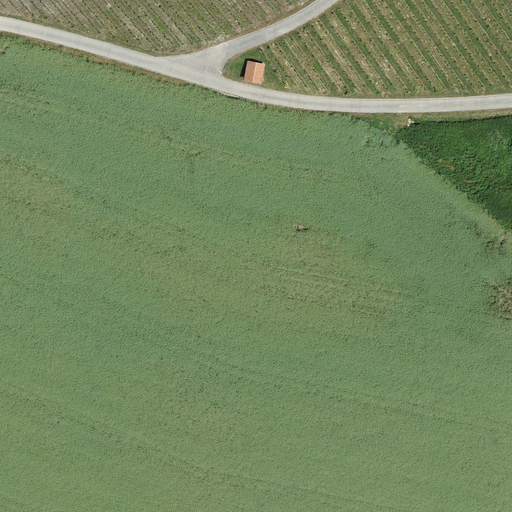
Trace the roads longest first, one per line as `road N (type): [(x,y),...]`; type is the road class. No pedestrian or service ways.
road 1 (track): [(0,25),(237,92),(363,108),(511,100)]
road 2 (track): [(332,0),(233,49),(163,68)]
